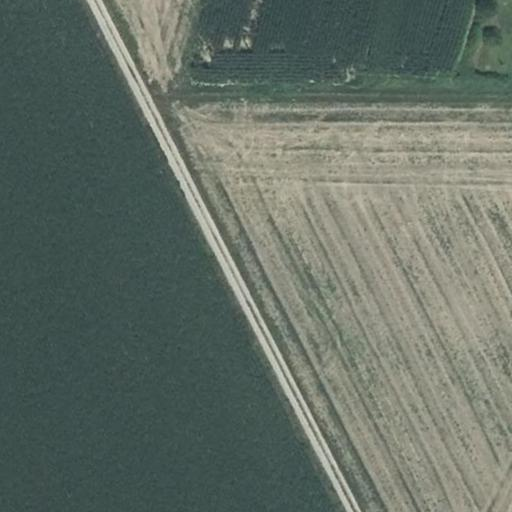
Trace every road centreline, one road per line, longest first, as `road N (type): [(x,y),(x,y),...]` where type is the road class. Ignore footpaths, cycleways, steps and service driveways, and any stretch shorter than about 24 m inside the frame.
road 1 (unclassified): [(350,511),(95,0)]
road 2 (track): [(511,93),(145,96)]
